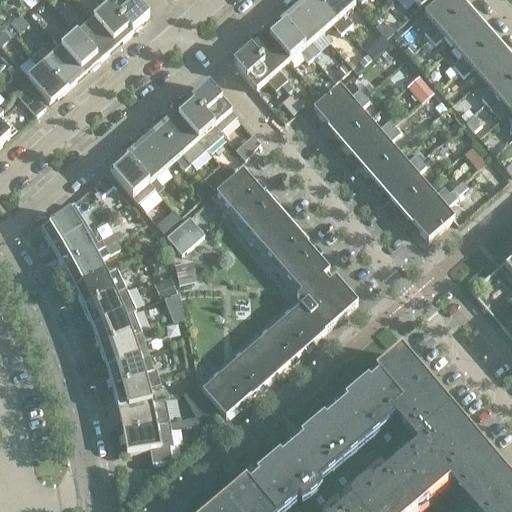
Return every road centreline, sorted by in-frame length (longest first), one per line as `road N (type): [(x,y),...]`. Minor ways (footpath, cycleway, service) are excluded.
road 1 (residential): [(511,428),(204,59)]
road 2 (unclassified): [(90,511),(61,352),(0,245)]
road 3 (residential): [(0,244),(204,59)]
road 4 (residential): [(179,28),(0,188)]
